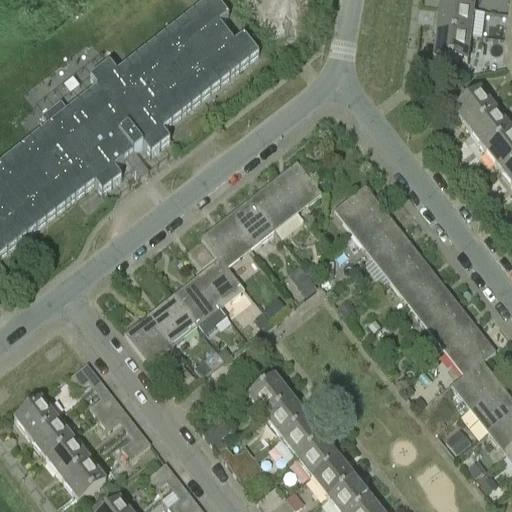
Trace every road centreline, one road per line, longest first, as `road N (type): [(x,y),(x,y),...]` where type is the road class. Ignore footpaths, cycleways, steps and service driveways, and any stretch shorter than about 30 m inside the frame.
road 1 (residential): [(59,301),(340,78)]
road 2 (residential): [(511,303),(340,78)]
road 3 (residential): [(231,511),(59,301)]
